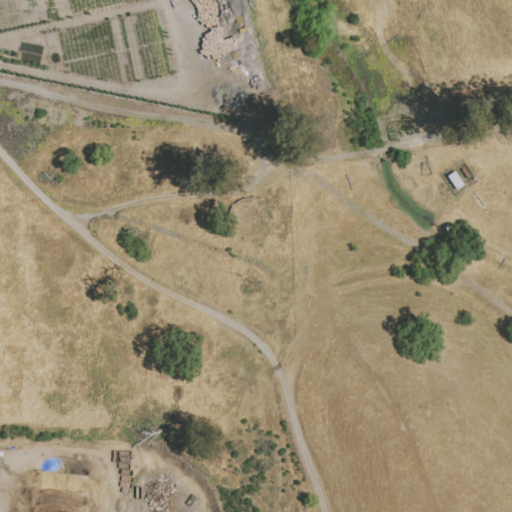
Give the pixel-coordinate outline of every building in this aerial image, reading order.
[(401,56),(409,53),(412,62),(405,65),(401,56)] [(411,79),(418,77),(421,85),(414,88),(411,79)] [(425,94),(432,92),(435,101),(429,103),(425,94)] [(430,109),(437,107),(440,115),(433,118),(430,109)] [(421,112),(429,109),(436,128),(427,131),(421,112)] [(213,164),(216,149),(223,150),(219,165),(213,164)] [(457,193),(448,179),(456,174),(466,187),(457,193)] [(262,260),(257,253),(266,244),(271,250),(262,260)] [(176,309),(191,313),(190,318),(175,314),(176,309)] [(246,358),(234,349),(237,344),(249,353),(246,358)] [(271,387),(267,375),(272,373),(275,386),(271,387)] [(264,427),(254,423),(259,412),(268,415),(264,427)]
